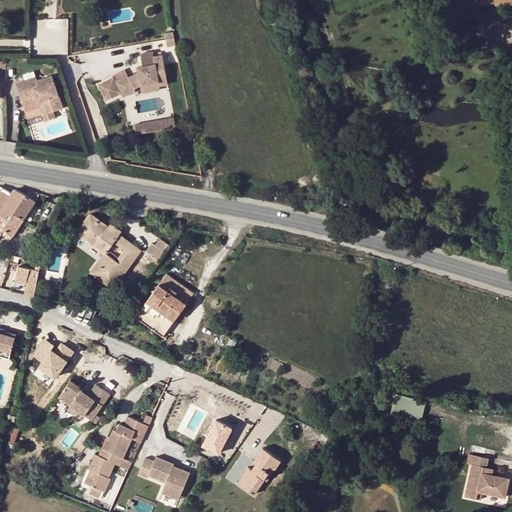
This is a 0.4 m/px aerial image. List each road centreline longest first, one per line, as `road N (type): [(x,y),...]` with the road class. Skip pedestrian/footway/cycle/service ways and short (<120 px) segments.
road 1 (tertiary): [(511,284),(284,220),(0,167)]
road 2 (residential): [(0,296),(163,368)]
road 3 (unknown): [(104,185),(56,38)]
road 4 (unknown): [(247,212),(210,267),(199,313),(184,334)]
